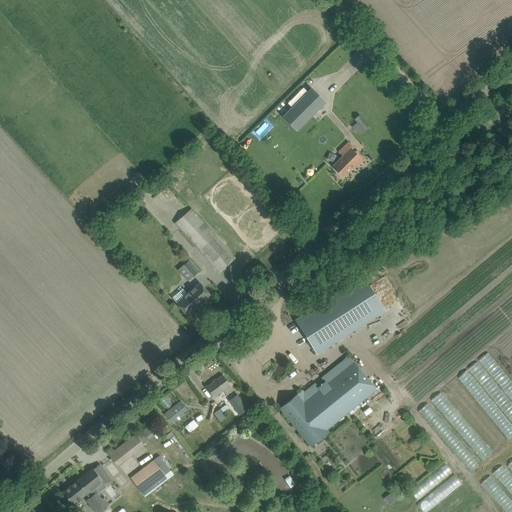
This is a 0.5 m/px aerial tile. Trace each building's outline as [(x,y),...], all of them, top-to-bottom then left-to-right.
[(282,117),(296,131),(325,102),(311,88),(282,117)] [(355,123),(351,126),(356,133),(367,125),(358,114),(352,118),(355,123)] [(332,167),(336,171),(343,178),(362,159),(352,149),(354,147),(348,142),(341,149),(338,152),(342,156),(332,167)] [(310,160),(315,164),(319,161),(314,156),(310,160)] [(175,223),(212,265),(219,273),(235,259),(228,251),(191,209),(175,223)] [(261,230),(242,246),(253,258),(271,242),(261,230)] [(183,266),(192,276),(198,271),(189,260),(183,266)] [(364,278),(296,321),(317,354),(385,310),(364,278)] [(196,309),(204,302),(211,296),(199,283),(187,294),(182,289),(172,298),(187,315),(195,308),(196,309)] [(280,408),(304,437),(318,426),(323,432),(361,401),(356,394),(370,382),(349,356),(321,378),(325,383),(319,388),(315,383),(304,393),(302,390),(280,408)] [(212,366),(196,380),(208,395),(225,381),(212,366)] [(247,409),(237,394),(229,400),(239,415),(247,409)] [(164,414),(170,422),(186,410),(180,402),(164,414)] [(226,404),(219,409),(222,413),(229,408),(226,404)] [(222,413),(219,409),(213,413),(219,421),(225,417),(222,413)] [(154,422),(143,431),(149,439),(160,430),(154,422)] [(109,455),(115,463),(116,465),(142,444),(135,435),(109,455)] [(159,456),(131,477),(142,493),(171,471),(159,456)] [(113,481),(106,472),(100,464),(94,469),(93,468),(63,492),(69,500),(73,505),(86,494),(89,498),(86,500),(95,511),(101,511),(102,511),(103,511),(104,510),(105,510),(105,509),(106,508),(107,507),(107,506),(109,505),(98,491),(97,492),(94,488),(102,482),(106,486),(113,481)] [(416,500),(452,473),(446,465),(410,492),(416,500)] [(152,487),(155,491),(165,483),(162,479),(152,487)]
